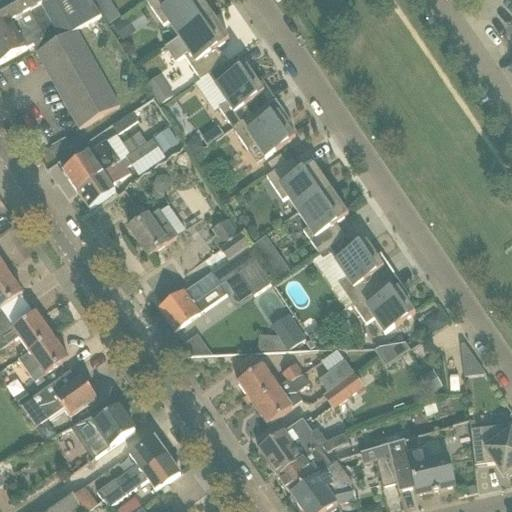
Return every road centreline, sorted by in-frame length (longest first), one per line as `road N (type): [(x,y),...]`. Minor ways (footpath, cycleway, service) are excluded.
road 1 (residential): [(253,0),(511,370)]
road 2 (unclassified): [(250,511),(0,144)]
road 3 (unclassified): [(434,0),(511,113)]
